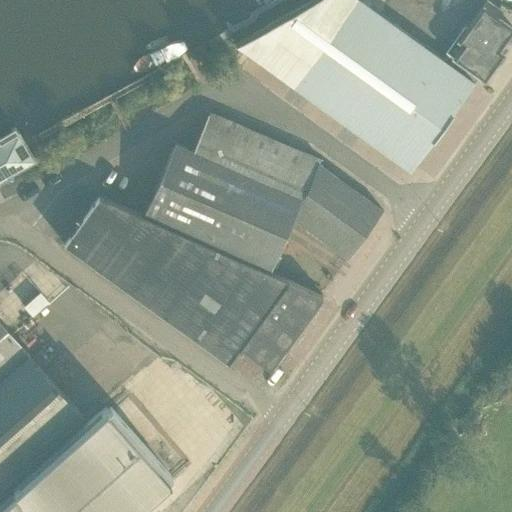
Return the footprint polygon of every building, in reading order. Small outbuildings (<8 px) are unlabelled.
[(455,66),(365,0),(308,0),(235,43),(409,169),(439,128),(446,133),(455,120),(449,115),(475,80),(462,71),(467,64),(485,77),(506,48),(501,44),(511,29),(511,25),(496,14),(500,9),(487,0),(486,0),(449,51),(460,59),(455,66)] [(175,139),(153,188),(142,211),(268,267),(291,216),(346,256),(381,207),(317,161),(319,157),(210,109),(193,147),(175,139)] [(18,132),(0,142),(0,179),(34,160),(18,132)] [(98,191),(63,239),(228,359),(238,345),(268,366),(320,294),(98,191)] [(0,486),(82,415),(0,321),(0,486)] [(0,511),(131,511),(168,479),(104,407),(27,475),(30,478),(0,503),(0,511)]
